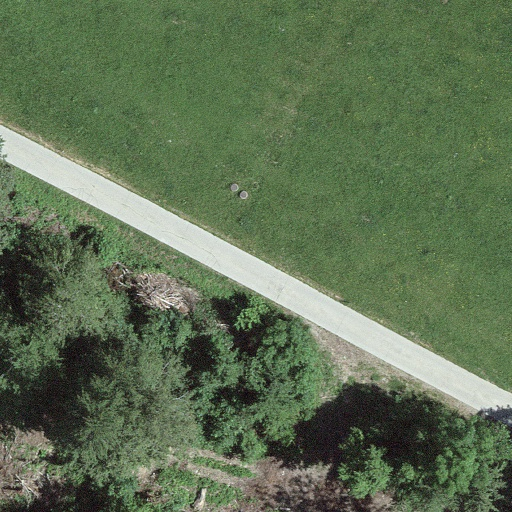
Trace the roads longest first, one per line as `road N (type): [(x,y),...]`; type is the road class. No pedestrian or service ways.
road 1 (unclassified): [(0,143),(511,408)]
road 2 (track): [(0,417),(158,444),(305,483),(447,502),(511,484)]
